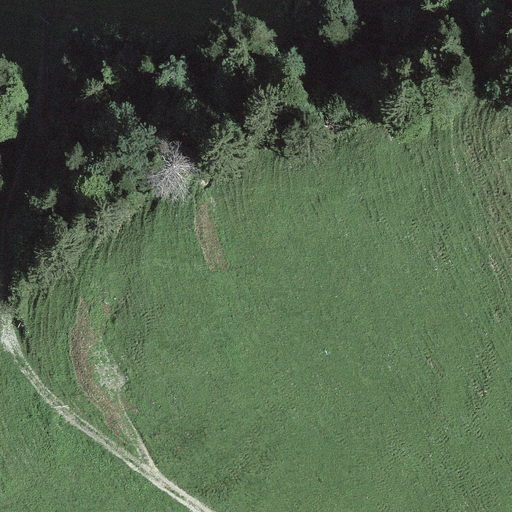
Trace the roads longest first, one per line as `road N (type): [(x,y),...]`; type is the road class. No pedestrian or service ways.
road 1 (track): [(203,511),(38,383),(0,312)]
road 2 (track): [(0,208),(42,82),(51,0)]
